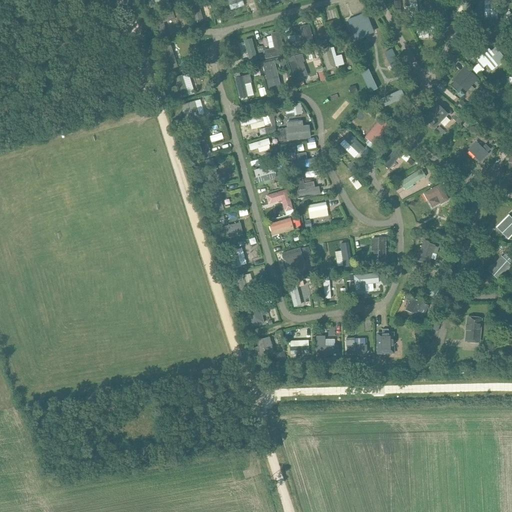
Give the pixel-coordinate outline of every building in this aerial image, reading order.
[(152,0),(148,1),(151,9),(169,3),(167,0),(152,0)] [(244,5),(242,0),(227,0),(230,10),(244,5)] [(404,7),(404,16),(417,15),(416,0),(408,0),(408,6),(404,7)] [(444,0),(443,0),(437,1),(438,19),(446,19),(444,0)] [(462,0),(463,19),(471,19),(470,0),(462,0)] [(489,0),(490,20),(498,20),(497,0),(489,0)] [(195,23),(203,20),(197,1),(189,3),(195,23)] [(164,25),(176,21),(173,13),(154,20),(161,41),(168,39),(164,25)] [(348,20),(355,39),(374,31),(367,13),(348,20)] [(304,46),(313,44),(309,24),(300,26),(304,46)] [(436,34),(435,26),(417,26),(417,34),(436,34)] [(280,32),(270,34),(274,48),(263,51),(265,59),(285,54),(280,32)] [(249,61),(257,59),(251,39),(244,41),(249,61)] [(327,71),(336,69),(335,68),(344,65),(341,55),(336,56),(333,47),(330,48),(329,44),(321,46),(327,71)] [(170,70),(177,67),(171,46),(163,48),(170,70)] [(287,57),(298,54),(296,49),(285,52),(287,57)] [(480,56),(475,61),(482,69),(487,65),(491,69),(499,62),(504,57),(498,49),(492,54),(488,50),(480,56)] [(394,73),(401,70),(393,50),(385,53),(394,73)] [(304,82),(302,77),(308,76),(301,54),(288,58),(297,84),(304,82)] [(269,91),(281,89),(274,61),(262,63),(269,91)] [(370,92),(377,89),(369,70),(361,73),(370,92)] [(455,82),(451,87),(458,93),(462,89),(466,93),(478,79),(468,71),(464,76),(461,72),(454,80),(455,82)] [(194,93),(189,74),(175,79),(181,98),(194,93)] [(240,100),(248,98),(244,84),(252,82),(250,75),(234,79),(240,100)] [(335,100),(336,91),(319,88),(317,97),(335,100)] [(381,99),(385,106),(405,97),(402,90),(381,99)] [(185,119),(204,114),(200,100),(181,105),(185,119)] [(461,101),(456,108),(465,115),(470,110),(471,109),(461,101)] [(285,106),(286,116),(301,114),(300,104),(285,106)] [(437,105),(424,119),(434,129),(447,115),(437,105)] [(240,120),(242,127),(263,122),(261,115),(240,120)] [(374,145),(389,127),(380,119),(365,137),(374,145)] [(309,125),(303,125),(302,120),(287,122),(287,127),(278,128),(279,141),(310,138),(309,125)] [(201,156),(210,153),(204,132),(195,135),(201,156)] [(359,154),(364,148),(349,134),(344,139),(359,154)] [(249,145),(251,151),(270,145),(268,139),(249,145)] [(480,162),(487,154),(476,143),(469,150),(480,162)] [(503,144),(501,148),(508,152),(510,148),(503,144)] [(407,158),(395,148),(382,164),(389,170),(395,162),(400,166),(407,158)] [(313,158),(307,159),(305,152),(297,154),(298,161),(292,162),(294,170),(314,166),(313,158)] [(210,183),(219,180),(212,160),(204,163),(210,183)] [(276,178),(273,166),(254,171),(257,183),(276,178)] [(425,177),(421,170),(400,183),(405,190),(425,177)] [(304,182),(295,183),(298,200),(320,195),(319,188),(305,190),(304,182)] [(440,185),(423,194),(427,201),(428,200),(432,208),(440,203),(441,204),(448,200),(440,185)] [(217,212),(224,210),(218,188),(211,190),(217,212)] [(285,212),(293,209),(287,189),(266,196),(268,205),(281,201),(285,212)] [(308,212),(310,219),(329,216),(326,202),(308,205),(309,211),(308,212)] [(511,218),(509,216),(497,228),(508,240),(511,235),(511,218)] [(269,224),(272,237),(294,230),(290,218),(269,224)] [(227,238),(243,234),(240,223),(224,227),(227,238)] [(378,262),(387,262),(387,237),(379,237),(379,238),(371,238),(371,251),(374,251),(374,254),(378,254),(378,262)] [(416,261),(429,266),(436,246),(423,241),(416,261)] [(344,269),(352,268),(348,243),(340,244),(344,269)] [(234,268),(246,264),(241,249),(236,250),(235,247),(228,249),(234,268)] [(504,255),(502,258),(511,265),(511,263),(511,250),(508,247),(502,253),(504,255)] [(304,262),(300,248),(282,253),(282,254),(281,256),(282,259),(283,260),(284,261),(285,261),(286,267),(304,262)] [(487,271),(499,281),(511,266),(511,265),(502,258),(501,257),(493,265),(491,265),(488,269),(488,271),(487,271)] [(378,283),(377,273),(354,275),(356,295),(365,294),(364,284),(378,283)] [(242,298),(255,294),(250,274),(236,278),(242,298)] [(294,307),(301,306),(296,284),(289,286),(294,307)] [(410,298),(405,310),(423,317),(428,305),(410,298)] [(264,323),(262,315),(267,314),(265,307),(260,308),(258,303),(244,307),(250,327),(264,323)] [(480,344),(482,319),(466,317),(464,342),(480,344)] [(377,353),(393,353),(393,333),(388,333),(388,329),(382,329),(382,333),(377,333),(377,353)] [(273,353),(269,337),(257,340),(258,347),(251,349),(253,358),(273,353)] [(325,337),(316,337),(316,355),(339,355),(339,347),(325,347),(325,337)] [(354,338),(346,338),(346,353),(367,353),(366,345),(355,345),(354,338)] [(309,342),(290,342),(290,354),(309,353),(309,342)] [(281,352),(275,354),(277,361),(283,359),(281,352)]
